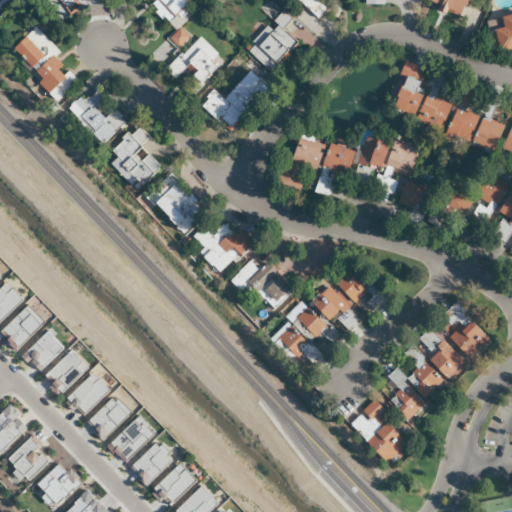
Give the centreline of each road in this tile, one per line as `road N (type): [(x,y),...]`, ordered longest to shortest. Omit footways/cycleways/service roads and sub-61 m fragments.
road 1 (tertiary): [(0,114),(380,511)]
road 2 (residential): [(101,44),(211,167),(274,218),(396,242),(511,303)]
road 3 (residential): [(232,187),(279,120),(361,40),(409,36),(511,79)]
road 4 (residential): [(0,365),(140,511)]
road 5 (residential): [(437,511),(463,432),(511,362)]
road 6 (residential): [(451,267),(423,309),(366,346),(336,384)]
